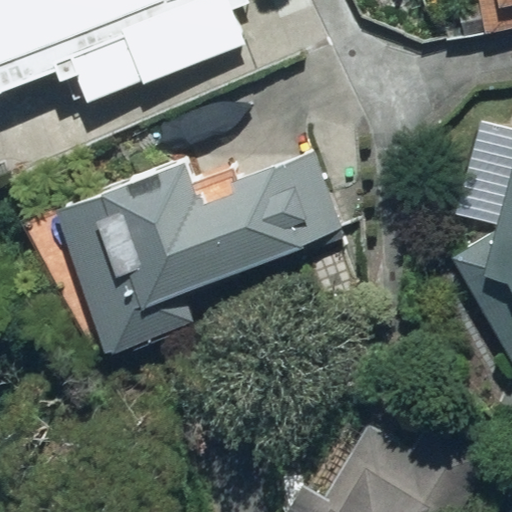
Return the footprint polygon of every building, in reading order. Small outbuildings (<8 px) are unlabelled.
[(96,57),(105,85),(259,36),(247,0),(0,0),(0,76),(76,52),(80,62),(96,57)] [(511,0),(493,0),(497,20),(511,17),(511,0)] [(202,141),(73,190),(128,334),(204,305),(193,276),(353,215),(324,139),(217,179),(202,141)] [(472,195),(459,239),(511,336),(511,205),(511,206),(472,195)] [(433,511),(446,494),(456,502),(496,444),(446,409),(423,443),(385,417),(342,480),(320,464),(293,503),(306,511),(433,511)]
